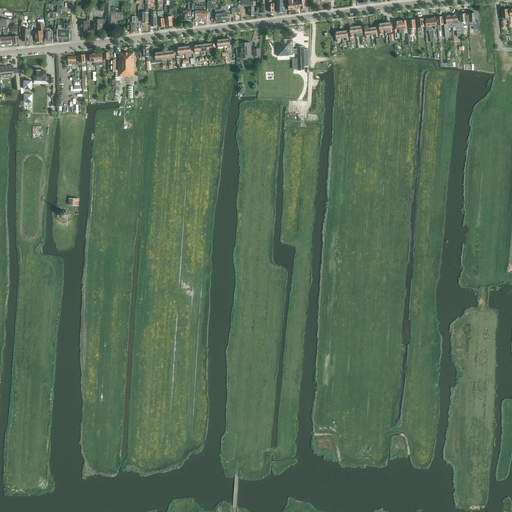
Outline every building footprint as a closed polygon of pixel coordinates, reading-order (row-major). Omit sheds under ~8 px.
[(142,13),(142,22),(149,23),(150,8),(150,6),(153,6),(153,2),(153,0),(146,0),(146,13),(142,13)] [(239,6),(241,6),(248,6),(248,15),(254,15),(254,7),(255,7),(255,1),(253,1),(252,0),(241,0),(241,1),(239,1),(239,6)] [(194,9),(195,2),(188,2),(188,9),(184,9),(180,9),(180,15),(180,20),(190,20),(191,9),(194,9)] [(105,3),(105,16),(108,16),(108,26),(113,26),(115,26),(115,19),(122,19),(123,13),(116,12),(116,11),(109,11),(109,4),(107,4),(105,3)] [(164,14),(165,26),(170,25),(170,26),(173,26),(171,16),(174,16),(174,9),(174,4),(170,4),(170,10),(170,12),(168,12),(168,13),(164,14)] [(207,19),(207,11),(206,10),(206,8),(205,8),(205,6),(196,6),(196,11),(196,19),(207,19)] [(220,9),(221,20),(227,20),(227,16),(229,16),(229,11),(227,11),(226,6),(221,6),(220,9)] [(215,14),(213,14),(214,19),(216,18),(216,21),(221,20),(220,9),(218,9),(216,9),(215,9),(215,13),(215,14)] [(461,13),(459,14),(460,22),(459,22),(460,32),(461,32),(463,32),(463,26),(467,26),(468,25),(468,24),(469,24),(469,22),(468,15),(465,15),(465,13),(464,12),(462,13),(461,13)] [(470,13),(468,13),(468,15),(469,22),(469,24),(469,26),(472,26),(473,30),(478,30),(478,22),(475,22),(474,13),(473,12),(470,12),(470,13)] [(452,27),(457,27),(458,36),(461,36),(461,35),(461,33),(461,32),(460,32),(459,22),(457,22),(457,15),(451,15),(451,23),(452,27)] [(93,16),(93,21),(94,21),(94,30),(102,30),(102,25),(104,25),(105,22),(106,19),(105,19),(103,19),(96,19),(96,17),(93,16)] [(130,19),(128,19),(128,26),(128,31),(135,31),(135,23),(136,23),(136,16),(130,16),(130,19)] [(13,28),(13,24),(13,20),(1,19),(0,25),(0,27),(1,27),(5,28),(11,28),(13,28)] [(57,29),(57,38),(69,38),(69,29),(70,29),(70,23),(64,24),(64,26),(58,26),(58,29),(57,29)] [(45,38),(45,43),(53,43),(53,38),(52,38),(53,29),(45,29),(45,35),(46,35),(46,38),(45,38)] [(34,31),(35,42),(44,41),(43,30),(34,31)] [(347,30),(340,31),(341,38),(345,38),(345,41),(348,40),(348,37),(347,30)] [(294,39),(278,40),(278,56),(290,56),(290,55),(294,55),(294,54),(294,49),(294,39)] [(239,43),(240,58),(251,58),(250,43),(239,43)] [(293,59),(293,70),(304,69),(304,66),(309,66),(308,49),(304,49),(304,47),(297,47),(297,49),(294,49),(294,54),(297,54),(298,59),(293,59)] [(115,72),(116,60),(111,60),(111,58),(111,54),(109,54),(109,52),(108,52),(106,52),(105,52),(104,52),(104,60),(108,60),(108,72),(115,72)] [(121,81),(121,77),(134,77),(134,53),(128,53),(127,52),(125,52),(124,53),(118,53),(118,70),(116,70),(116,81),(121,81)] [(101,53),(95,53),(97,66),(96,66),(96,72),(97,71),(99,71),(99,65),(104,65),(104,61),(102,61),(101,53)] [(80,65),(81,65),(86,65),(85,54),(79,55),(79,61),(77,61),(78,65),(80,65)] [(0,67),(1,78),(14,77),(15,90),(21,90),(18,70),(13,70),(13,66),(0,67)] [(33,71),(33,75),(34,75),(34,80),(46,81),(46,80),(49,80),(49,83),(53,84),(53,77),(49,76),(49,77),(46,77),(46,72),(42,71),(40,71),(34,70),(34,71),(33,71)] [(32,89),(32,81),(23,81),(23,89),(30,90),(32,89)] [(24,102),(33,102),(33,93),(24,93),(24,102)] [(67,214),(68,214),(68,213),(67,213),(66,211),(65,211),(63,211),(62,210),(62,211),(60,213),(60,212),(60,213),(60,215),(59,216),(60,216),(62,218),(62,219),(63,218),(65,218),(65,219),(66,219),(65,218),(67,217),(68,216),(67,216),(67,214)]
